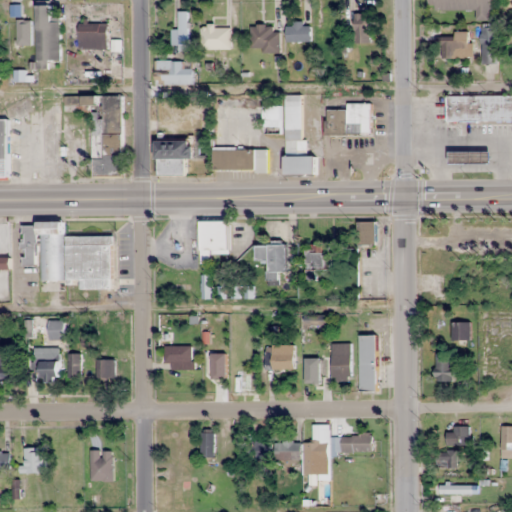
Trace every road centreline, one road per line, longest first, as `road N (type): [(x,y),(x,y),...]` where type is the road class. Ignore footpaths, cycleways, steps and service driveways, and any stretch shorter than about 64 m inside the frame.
road 1 (residential): [(0,411),(511,407)]
road 2 (secondary): [(511,195),(0,198)]
road 3 (tertiary): [(407,511),(405,197)]
road 4 (residential): [(141,511),(139,197)]
road 5 (residential): [(405,197),(401,0)]
road 6 (residential): [(139,197),(142,0)]
